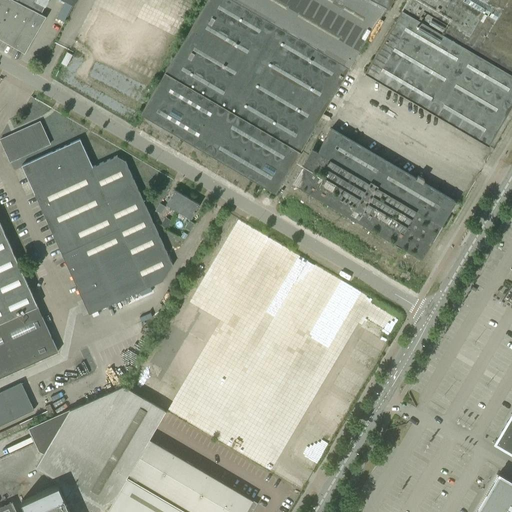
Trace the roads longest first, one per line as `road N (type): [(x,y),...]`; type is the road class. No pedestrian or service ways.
road 1 (unclassified): [(426,316),(0,59)]
road 2 (unknown): [(0,164),(65,331),(59,359),(0,384)]
road 3 (tertiary): [(313,511),(426,316)]
road 4 (tertiary): [(426,316),(511,172)]
